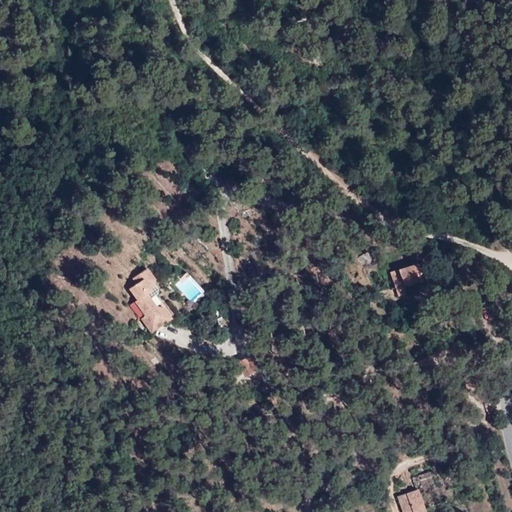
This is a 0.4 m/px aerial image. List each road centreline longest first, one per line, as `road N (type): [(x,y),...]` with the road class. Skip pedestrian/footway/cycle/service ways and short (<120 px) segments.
road 1 (residential): [(420,230),(374,259),(290,205),(227,190),(220,215),(247,339),(233,349),(186,337)]
road 2 (track): [(408,225),(300,151),(214,73),(178,34),(163,0)]
